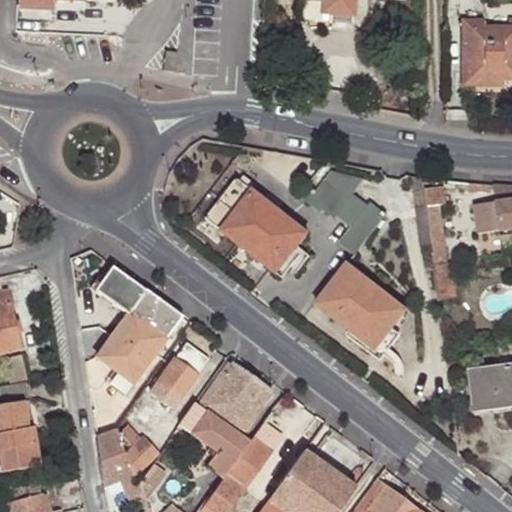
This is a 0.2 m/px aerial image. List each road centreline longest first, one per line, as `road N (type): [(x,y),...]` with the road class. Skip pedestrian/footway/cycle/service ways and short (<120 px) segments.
road 1 (tertiary): [(156,250),(488,511)]
road 2 (secondary): [(236,109),(444,148),(511,145)]
road 3 (residential): [(49,255),(97,511)]
road 4 (unknown): [(380,136),(414,254),(431,365)]
road 5 (unknown): [(444,148),(431,0)]
road 6 (unknown): [(95,104),(95,68),(133,59),(157,0)]
